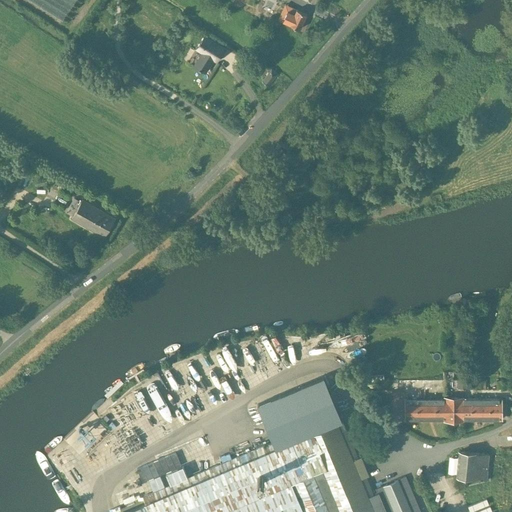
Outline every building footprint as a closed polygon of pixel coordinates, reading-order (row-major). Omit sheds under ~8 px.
[(290,6),(283,21),(290,24),(300,29),(307,14),(297,9),(297,10),(290,6)] [(216,60),(224,47),(204,34),(195,48),(201,51),(196,60),(208,67),(213,59),(216,60)] [(271,69),(262,81),(268,86),(278,74),(271,69)] [(74,198),(66,212),(73,216),(72,218),(104,237),(115,218),(83,199),(81,202),(74,198)] [(254,377),(262,373),(248,350),(241,354),(254,377)] [(276,448),(144,503),(122,511),(420,511),(406,476),(376,489),(378,492),(368,496),(337,422),(343,420),(324,376),(319,378),(257,404),(273,440),(274,441),(276,448)] [(458,381),(458,389),(468,389),(467,380),(458,381)] [(486,380),(475,381),(475,389),(486,389),(486,380)] [(426,419),(444,419),(445,419),(445,398),(444,398),(444,399),(426,399),(426,419)] [(445,398),(445,419),(454,420),(454,398),(445,398)] [(454,398),(454,420),(463,420),(462,399),(462,398),(454,398)] [(426,399),(406,399),(406,419),(426,419),(426,399)] [(462,399),(463,420),(463,419),(471,419),(471,399),(462,399)] [(481,399),(476,399),(471,399),(471,419),(481,419),(481,399)] [(481,419),(489,419),(490,419),(490,399),(481,399),(481,419)] [(490,399),(490,419),(501,419),(501,399),(490,399)] [(489,454),(459,451),(456,475),(487,478),(489,454)] [(134,496),(125,498),(125,505),(135,504),(134,496)]
